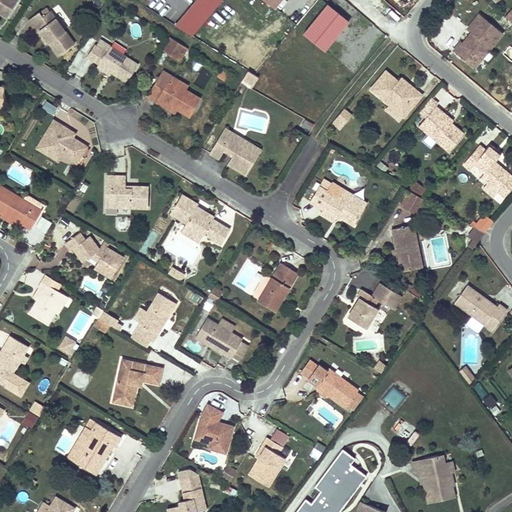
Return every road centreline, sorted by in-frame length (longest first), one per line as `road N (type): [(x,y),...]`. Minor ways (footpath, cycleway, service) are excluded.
road 1 (residential): [(124,511),(201,387),(221,384),(248,395),(275,380),(331,287),(334,265),(330,254),(0,46)]
road 2 (residential): [(431,0),(402,32),(511,127)]
